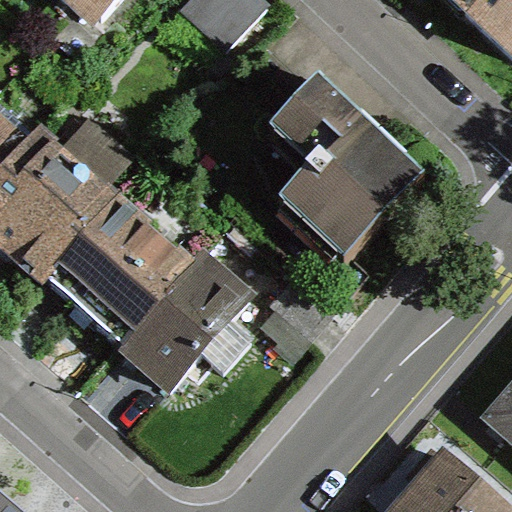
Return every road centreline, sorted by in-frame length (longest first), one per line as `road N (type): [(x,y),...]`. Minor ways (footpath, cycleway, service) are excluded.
road 1 (tertiary): [(511,240),(273,511)]
road 2 (residential): [(333,0),(511,170)]
road 3 (residential): [(0,364),(170,511)]
